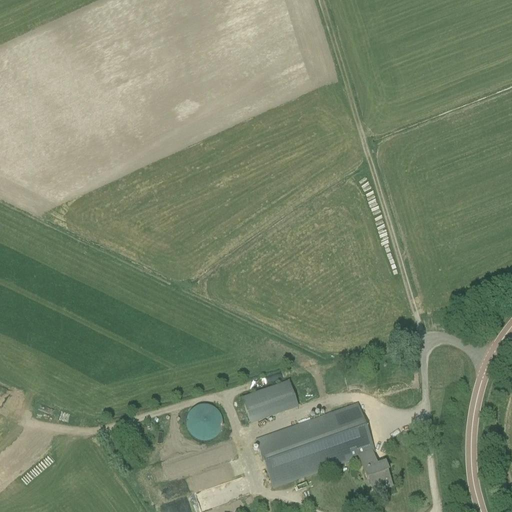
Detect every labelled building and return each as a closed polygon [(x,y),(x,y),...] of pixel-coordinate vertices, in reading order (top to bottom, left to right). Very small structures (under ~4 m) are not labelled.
[(288,383),(278,387),(287,410),(297,407),(288,383)] [(224,433),(211,403),(183,415),(197,445),(224,433)] [(357,406),(255,442),(272,490),(358,459),(371,455),(373,454),(357,406)] [(358,459),(363,473),(366,481),(370,480),(374,493),(372,494),(372,495),(391,488),(387,478),(386,479),(384,474),(387,474),(384,465),(375,468),(371,455),(358,459)] [(0,469),(0,487),(9,479),(0,469)]
